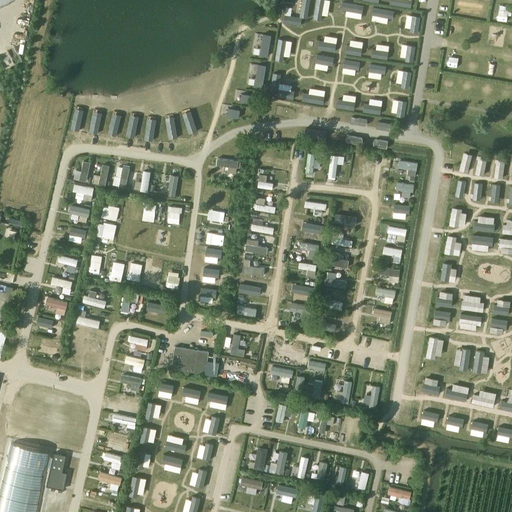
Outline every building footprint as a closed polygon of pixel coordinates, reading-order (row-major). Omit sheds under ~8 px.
[(308,0),(307,11),(317,13),(319,0),(308,0)] [(335,0),(327,0),(326,13),(338,15),(340,1),(335,0)] [(404,28),(413,30),(417,14),(407,12),(404,28)] [(450,34),(460,35),(462,20),(452,19),(450,34)] [(263,33),(262,45),(273,45),(273,33),(263,33)] [(351,53),(363,55),(365,39),(352,38),(351,53)] [(276,56),(275,64),(292,66),(293,58),(276,56)] [(457,67),(458,57),(446,56),(445,66),(457,67)] [(359,70),(359,59),(348,59),(348,70),(359,70)] [(488,68),(498,69),(499,61),(488,60),(488,68)] [(472,63),(471,72),(481,73),(481,63),(472,63)] [(266,81),(268,70),(258,68),(256,78),(266,81)] [(442,76),(442,86),(453,86),(454,77),(442,76)] [(472,90),(473,80),(462,79),(460,88),(472,90)] [(275,82),(274,96),(288,97),(289,83),(275,82)] [(294,99),(304,100),(306,84),(296,82),(294,99)] [(378,113),(380,97),(369,95),(367,112),(378,113)] [(39,129),(51,131),(53,115),(41,113),(39,129)] [(73,115),(73,120),(68,120),(67,133),(78,133),(80,115),(73,115)] [(87,124),(85,135),(97,137),(99,127),(87,124)] [(109,124),(107,140),(121,141),(123,125),(109,124)] [(151,143),(151,131),(137,131),(137,143),(151,143)] [(274,159),(275,153),(264,152),(263,167),(284,168),(285,160),(274,159)] [(322,159),(316,159),(317,152),(307,152),(306,174),(315,175),(315,167),(322,167),(322,159)] [(472,154),(463,152),(459,170),(468,172),(472,154)] [(345,163),(345,155),(330,154),(329,177),(338,177),(338,163),(345,163)] [(360,175),(361,166),(367,167),(368,158),(354,156),(352,174),(360,175)] [(487,158),(478,156),(475,173),(483,175),(487,158)] [(217,171),(239,172),(239,159),(218,158),(217,171)] [(85,159),(82,169),(77,168),(75,177),(87,181),(93,162),(85,159)] [(410,168),(410,172),(418,173),(419,161),(400,159),(399,167),(410,168)] [(505,160),(496,159),(494,177),(503,178),(505,160)] [(101,174),(96,173),(94,182),(107,185),(112,165),(104,163),(101,174)] [(115,174),(113,186),(127,189),(131,166),(124,164),(122,176),(115,174)] [(143,169),(142,180),(136,180),(134,189),(149,191),(152,170),(143,169)] [(177,196),(180,175),(163,173),(160,191),(167,192),(167,194),(177,196)] [(258,188),(274,188),(274,174),(259,173),(258,188)] [(463,198),(466,179),(459,178),(455,196),(463,198)] [(396,189),(404,190),(403,196),(413,197),(415,183),(397,181),(396,189)] [(480,201),(482,182),(475,182),(473,200),(480,201)] [(73,190),(76,191),(75,197),(92,201),(95,187),(75,183),(73,190)] [(497,202),(499,184),(492,183),(490,202),(497,202)] [(213,187),(212,199),(228,200),(229,189),(213,187)] [(125,199),(123,216),(135,218),(137,201),(125,199)] [(306,200),(305,207),(315,208),(314,214),(322,215),(323,208),(327,209),(328,202),(306,200)] [(144,202),(144,220),(156,220),(156,203),(144,202)] [(276,212),(277,205),(255,203),(254,210),(276,212)] [(409,221),(411,205),(391,203),(390,219),(409,221)] [(70,217),(87,222),(91,209),(74,204),(70,217)] [(120,207),(105,204),(102,217),(117,220),(120,207)] [(167,223),(181,223),(182,206),(168,205),(167,223)] [(461,208),(452,207),(449,224),(458,226),(461,208)] [(209,208),(207,220),(225,222),(226,211),(209,208)] [(360,224),(361,216),(347,215),(348,209),(338,208),(338,224),(360,224)] [(250,230),(275,233),(276,226),(264,225),(265,217),(252,216),(250,230)] [(314,230),(314,236),(322,237),(324,223),(300,220),(299,228),(314,230)] [(495,223),(474,220),(473,228),(494,231),(495,223)] [(107,237),(115,239),(117,224),(109,223),(107,237)] [(77,235),(76,241),(84,243),(87,229),(68,224),(66,232),(77,235)] [(397,240),(405,242),(408,229),(389,224),(387,232),(398,234),(397,240)] [(511,225),(503,225),(502,232),(511,233),(511,225)] [(352,245),(353,229),(340,228),(340,236),(333,236),(333,244),(352,245)] [(224,246),(226,234),(208,231),(206,243),(224,246)] [(457,236),(447,234),(444,252),(453,254),(457,236)] [(493,236),(472,234),(471,242),(492,245),(493,236)] [(248,237),(246,250),(268,253),(270,246),(260,244),(261,239),(248,237)] [(511,238),(500,237),(499,246),(511,247),(511,238)] [(311,248),(310,255),(319,256),(320,243),(302,242),(301,248),(311,248)] [(384,246),(383,254),(402,256),(403,248),(384,246)] [(222,263),(223,249),(205,248),(205,262),(222,263)] [(334,253),(334,265),(349,266),(349,254),(334,253)] [(67,270),(75,272),(79,259),(61,254),(59,261),(69,263),(67,270)] [(90,271),(100,273),(103,255),(92,254),(90,271)] [(252,265),(252,257),(244,256),(243,273),(266,274),(267,265),(252,265)] [(113,260),(109,278),(122,281),(125,263),(113,260)] [(139,281),(144,265),(132,261),(127,277),(139,281)] [(306,268),(305,274),(316,276),(317,264),(299,261),(298,267),(306,268)] [(451,264),(443,263),(440,280),(449,281),(451,264)] [(146,282),(159,285),(162,267),(149,265),(146,282)] [(379,279),(400,281),(401,268),(381,266),(379,279)] [(199,284),(216,288),(220,274),(203,269),(199,284)] [(166,286),(179,288),(181,272),(168,270),(166,286)] [(326,271),(325,285),(348,287),(348,279),(336,278),(337,272),(326,271)] [(52,276),(51,284),(72,287),(74,279),(52,276)] [(241,293),(263,294),(264,280),(242,280),(241,293)] [(304,292),(303,296),(312,298),(315,286),(296,281),(294,289),(304,292)] [(85,302),(105,307),(108,295),(89,290),(85,302)] [(121,310),(130,311),(132,292),(124,290),(121,310)] [(214,305),(216,294),(205,293),(203,303),(214,305)] [(344,309),(346,296),(330,294),(327,306),(344,309)] [(49,296),(48,303),(58,305),(57,312),(66,314),(69,300),(49,296)] [(453,299),(437,296),(436,304),(452,307),(453,299)] [(145,315),(153,316),(154,307),(161,307),(161,298),(146,297),(145,315)] [(462,299),(461,308),(483,311),(484,302),(462,299)] [(311,311),(312,303),(293,302),(293,310),(311,311)] [(238,304),(237,312),(252,315),(253,307),(238,304)] [(494,304),(492,312),(508,314),(509,306),(494,304)] [(391,323),(394,311),(376,307),(375,313),(382,315),(381,321),(391,323)] [(451,311),(435,309),(433,317),(450,320),(451,311)] [(482,316),(460,313),(459,321),(480,324),(482,316)] [(100,327),(102,320),(79,315),(77,323),(100,327)] [(63,328),(65,322),(43,316),(39,328),(59,333),(60,327),(63,328)] [(507,321),(492,318),(490,326),(506,328),(507,321)] [(318,321),(317,329),(341,330),(341,322),(318,321)] [(231,354),(245,355),(246,348),(240,347),(241,334),(232,333),(231,354)] [(88,345),(90,339),(72,335),(71,342),(88,345)] [(137,342),(136,349),(148,350),(150,337),(131,335),(130,341),(137,342)] [(43,336),(41,344),(59,350),(61,342),(43,336)] [(439,338),(430,336),(426,357),(435,359),(439,338)] [(291,357),(294,343),(274,339),(271,353),(291,357)] [(175,347),(172,368),(171,369),(205,374),(209,352),(175,347)] [(468,370),(470,350),(462,349),(459,369),(468,370)] [(72,350),(69,362),(87,367),(89,360),(80,358),(82,352),(72,350)] [(484,352),(476,350),(473,371),(481,372),(484,352)] [(134,371),(144,372),(146,358),(126,355),(125,362),(135,364),(134,371)] [(45,367),(44,372),(53,374),(57,360),(37,356),(35,364),(45,367)] [(273,365),(272,372),(294,376),(295,369),(273,365)] [(316,369),(309,395),(319,398),(326,372),(316,369)] [(132,383),(131,388),(141,390),(143,377),(123,374),(121,381),(132,383)] [(39,393),(46,395),(50,382),(33,377),(31,386),(40,388),(39,393)] [(350,402),(352,380),(345,379),(344,390),(337,389),(336,401),(350,402)] [(423,382),(421,390),(438,394),(440,386),(423,382)] [(376,408),(382,386),(373,384),(368,406),(376,408)] [(447,387),(445,395),(466,400),(468,392),(447,387)] [(221,393),(220,410),(232,411),(233,394),(221,393)] [(495,398),(473,393),(472,402),(493,407),(495,398)] [(139,411),(141,397),(119,395),(117,408),(139,411)] [(511,402),(501,400),(499,408),(511,410),(511,402)] [(58,401),(57,408),(79,411),(80,403),(58,401)] [(279,402),(276,420),(285,422),(288,404),(279,402)] [(429,425),(433,404),(425,402),(420,423),(429,425)] [(454,430),(458,409),(450,407),(445,428),(454,430)] [(311,418),(312,411),(301,409),(297,426),(307,428),(309,418),(311,418)] [(136,428),(137,415),(117,412),(116,421),(127,423),(127,427),(136,428)] [(478,435),(483,414),(474,412),(470,433),(478,435)] [(183,430),(186,414),(177,413),(174,429),(183,430)] [(327,432),(328,424),(339,425),(340,419),(336,418),(336,415),(321,414),(321,431),(327,432)] [(340,436),(349,437),(351,418),(343,417),(340,436)] [(504,441),(508,420),(500,418),(495,439),(504,441)] [(20,437),(38,441),(42,426),(23,421),(20,437)] [(106,439),(130,446),(132,438),(109,431),(106,439)] [(171,435),(168,450),(179,453),(182,438),(171,435)] [(203,460),(214,461),(216,444),(205,443),(203,460)] [(31,464),(35,449),(16,445),(14,453),(21,455),(20,461),(31,464)] [(267,468),(268,447),(258,446),(257,468),(267,468)] [(270,469),(284,473),(289,451),(281,449),(278,463),(272,461),(270,469)] [(106,451),(104,458),(112,461),(111,467),(120,469),(124,456),(106,451)] [(300,466),(292,465),(291,475),(306,477),(309,456),(301,455),(300,466)] [(320,460),(316,479),(344,485),(348,467),(340,465),(338,475),(328,473),(330,463),(320,460)] [(43,464),(41,472),(62,476),(63,468),(43,464)] [(165,479),(177,482),(181,467),(169,464),(165,479)] [(9,466),(8,473),(19,475),(18,481),(26,483),(29,471),(9,466)] [(111,479),(109,486),(119,489),(124,476),(104,470),(102,477),(111,479)] [(362,470),(357,487),(365,489),(371,473),(362,470)] [(242,485),(249,485),(248,492),(262,493),(264,478),(243,477),(242,485)] [(279,485),(279,494),(299,495),(299,486),(279,485)] [(390,486),(389,495),(395,496),(394,502),(411,504),(413,489),(390,486)] [(56,500),(58,493),(41,488),(40,496),(56,500)] [(22,504),(23,491),(5,490),(4,502),(22,504)] [(94,499),(116,503),(118,496),(95,491),(94,499)] [(314,511),(321,511),(326,494),(317,492),(312,511),(314,511)] [(333,511),(355,511),(356,509),(335,503),(333,511)]
